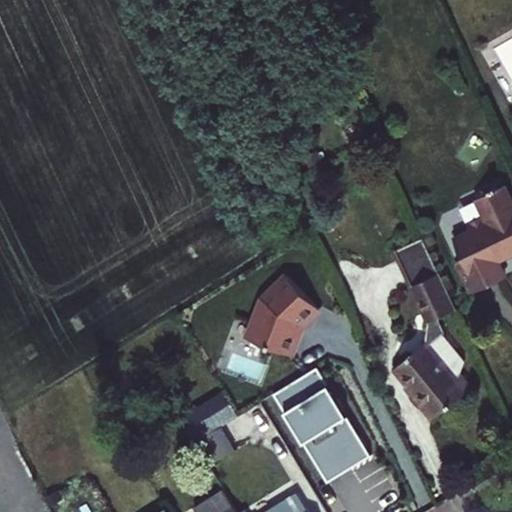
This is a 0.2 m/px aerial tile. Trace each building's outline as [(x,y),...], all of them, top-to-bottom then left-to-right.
[(511,200),(505,186),(497,190),(495,186),(487,190),(489,194),(477,199),(486,217),(465,226),(468,233),(453,240),(462,260),(457,263),(471,293),(505,278),(496,259),(511,252),(511,200)] [(456,311),(422,239),(394,252),(429,324),(446,316),(456,311)] [(256,338),(300,357),(308,337),(306,336),(310,327),(312,325),(314,327),(330,313),(298,278),(273,300),(256,338)] [(442,333),(446,316),(429,324),(426,340),(439,330),(442,333)] [(439,330),(426,340),(394,364),(414,389),(407,395),(427,421),(471,387),(461,374),(461,359),(442,333),(439,330)] [(324,368),(280,395),(334,483),(377,457),(324,368)] [(239,419),(224,394),(180,419),(195,444),(239,419)] [(239,511),(226,489),(189,511),(239,511)] [(291,499),(268,511),(315,511),(305,493),(296,489),(288,494),(291,499)]
